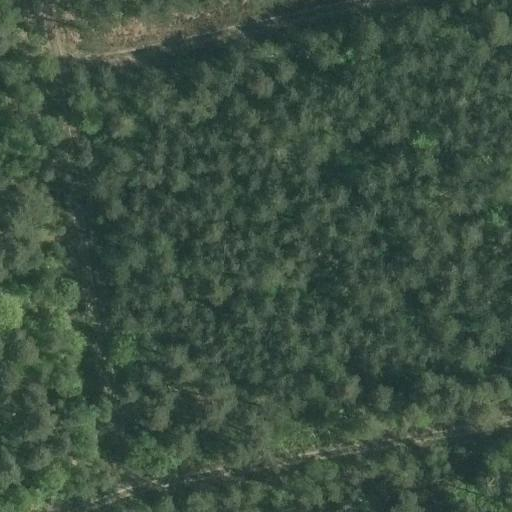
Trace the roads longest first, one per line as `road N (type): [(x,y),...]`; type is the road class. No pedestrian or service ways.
road 1 (track): [(126,492),(50,0)]
road 2 (track): [(511,423),(214,472),(78,511)]
road 3 (track): [(380,0),(60,67)]
